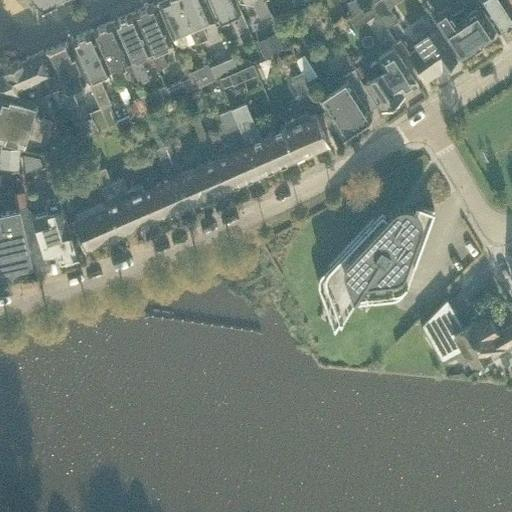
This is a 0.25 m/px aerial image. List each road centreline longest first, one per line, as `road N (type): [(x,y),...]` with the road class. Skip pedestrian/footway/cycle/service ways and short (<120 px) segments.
road 1 (residential): [(428,118),(269,208),(114,272),(0,307)]
road 2 (residential): [(428,118),(488,223),(511,225)]
